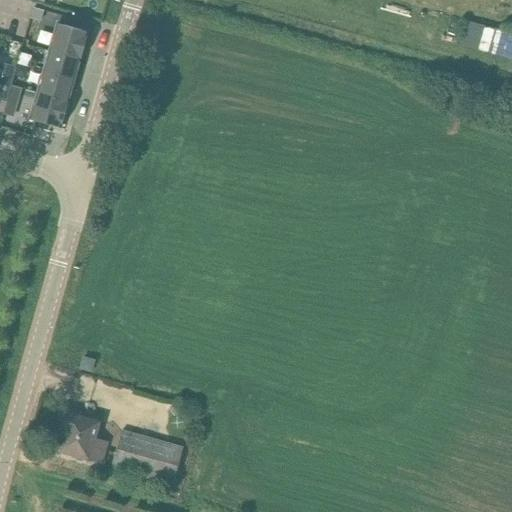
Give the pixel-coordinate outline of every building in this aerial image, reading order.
[(58,24),(51,48),(81,57),(87,36),(80,34),(81,31),(58,24)] [(511,56),(511,31),(462,26),(459,50),(511,56)] [(81,57),(51,48),(45,72),(74,80),(81,57)] [(2,70),(0,69),(0,100),(7,102),(16,67),(4,64),(2,70)] [(74,80),(45,72),(38,96),(67,104),(74,80)] [(67,104),(38,96),(31,120),(53,126),(54,122),(61,124),(67,104)] [(91,371),(94,360),(84,357),(80,368),(91,371)] [(100,422),(87,418),(68,413),(57,452),(89,461),(89,460),(102,464),(108,443),(95,439),(100,422)] [(111,468),(173,485),(183,448),(121,431),(111,468)]
